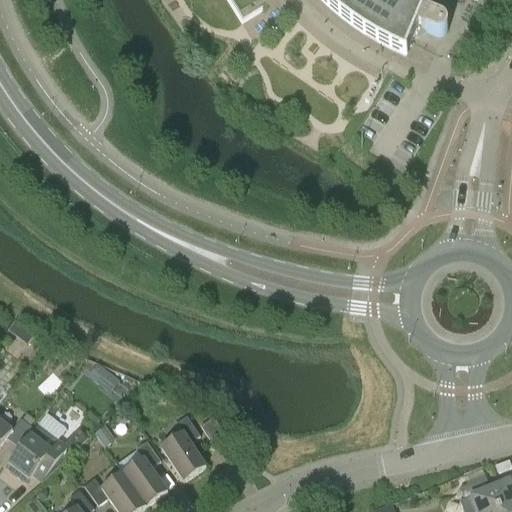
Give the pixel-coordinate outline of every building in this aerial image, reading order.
[(316,0),(317,0),(322,6),(328,11),(333,16),(339,20),(345,25),(351,29),(357,34),(364,38),(370,42),(377,45),(383,49),(390,52),(394,54),(398,56),(405,59),(416,34),(418,29),(425,35),(435,40),(437,40),(439,40),(440,40),(442,40),(443,39),(444,38),(446,37),(447,36),(447,35),(448,33),(448,31),(448,30),(447,28),(446,26),(445,25),(444,24),(442,23),(432,18),(422,18),(429,0),(464,0),(471,2),(472,3),(475,3),(478,3),(481,2),(484,1),(484,0),(316,0)] [(8,334),(14,338),(22,328),(16,323),(14,325),(8,334)] [(184,486),(206,471),(190,447),(200,440),(187,420),(176,427),(183,437),(161,451),(184,486)] [(213,420),(200,429),(215,451),(228,442),(213,420)] [(16,450),(31,431),(21,423),(12,434),(0,425),(0,450),(6,442),(16,450)] [(26,487),(34,477),(44,484),(88,442),(79,434),(64,449),(50,438),(55,433),(54,428),(47,423),(43,424),(39,429),(38,429),(5,471),(26,487)] [(94,436),(105,451),(116,444),(105,428),(94,436)] [(167,496),(150,472),(161,465),(147,445),(115,468),(122,478),(146,511),(167,496)] [(108,502),(115,511),(144,511),(146,511),(122,478),(101,492),(95,482),(84,490),(98,510),(108,502)] [(464,502),(459,503),(462,511),(496,511),(511,506),(511,493),(509,484),(490,492),(485,480),(459,491),(464,502)] [(46,500),(47,493),(43,488),(35,495),(42,504),(46,500)] [(93,511),(78,494),(69,502),(76,511),(75,511),(93,511)]
